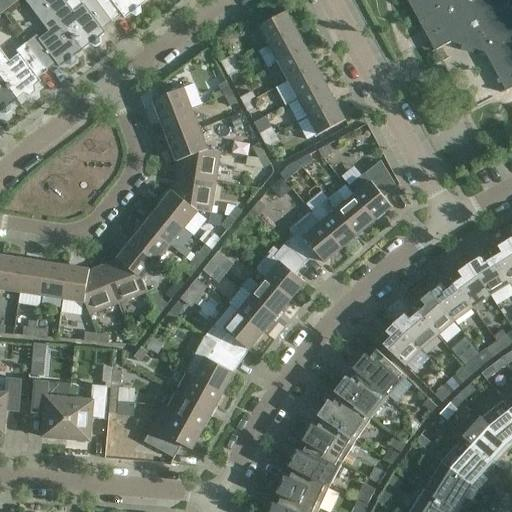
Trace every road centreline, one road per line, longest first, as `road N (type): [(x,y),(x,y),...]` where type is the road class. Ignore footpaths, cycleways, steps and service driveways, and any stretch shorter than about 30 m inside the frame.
road 1 (residential): [(219,497),(306,347),(354,297),(451,222)]
road 2 (residential): [(0,217),(84,232),(119,190),(138,164),(108,87)]
road 3 (residential): [(451,222),(332,0)]
road 4 (residential): [(219,497),(0,473)]
road 5 (residential): [(108,87),(229,0)]
road 6 (residential): [(0,177),(108,87)]
